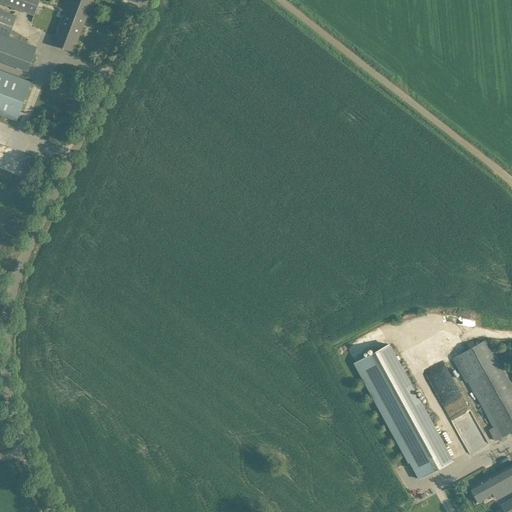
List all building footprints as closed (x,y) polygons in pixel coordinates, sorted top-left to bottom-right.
[(0,0),(0,2),(34,16),(40,0),(0,0)] [(68,5),(66,10),(77,15),(80,9),(88,12),(92,0),(71,0),(69,6),(68,5)] [(0,54),(30,66),(38,46),(9,36),(17,16),(0,9),(0,54)] [(77,15),(66,10),(53,43),(73,51),(88,12),(80,9),(77,15)] [(0,114),(7,117),(17,120),(31,83),(0,70),(0,114)] [(511,386),(499,363),(486,340),(453,358),(466,382),(468,381),(493,427),(489,430),(495,440),(500,437),(503,442),(507,439),(505,435),(511,430),(511,386)] [(452,460),(389,344),(355,363),(419,479),(452,460)] [(511,463),(471,488),(479,502),(493,494),(496,499),(511,489),(511,463)] [(511,511),(511,499),(502,505),(506,511),(511,511)]
